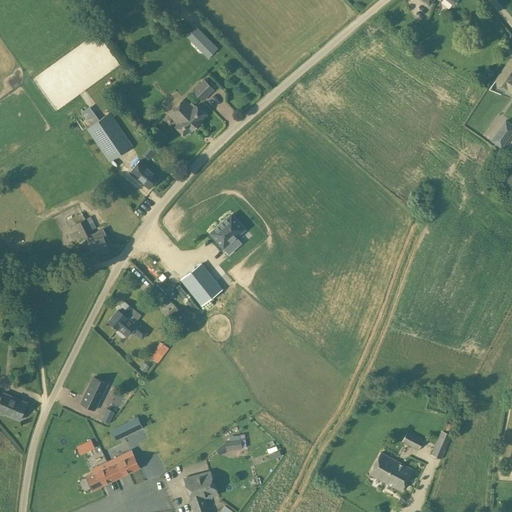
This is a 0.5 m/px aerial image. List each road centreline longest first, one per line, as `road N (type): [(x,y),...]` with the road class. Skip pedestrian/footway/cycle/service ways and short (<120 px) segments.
road 1 (unclassified): [(387,0),(214,149),(123,257),(46,409),(23,511)]
road 2 (track): [(46,409),(26,299),(15,282)]
